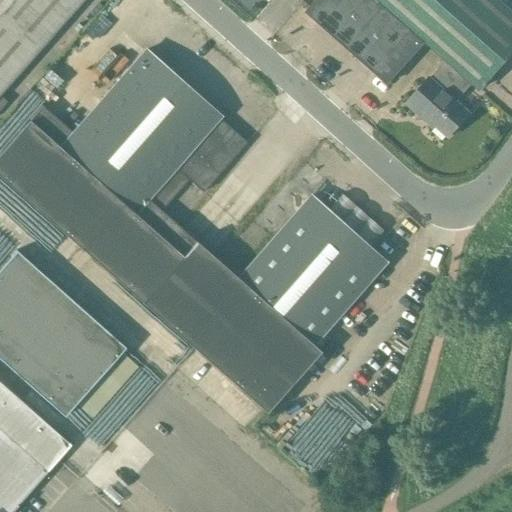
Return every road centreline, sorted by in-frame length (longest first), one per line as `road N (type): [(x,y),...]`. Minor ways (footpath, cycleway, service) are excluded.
road 1 (unclassified): [(198,0),(442,213),(488,192),(511,160)]
road 2 (residential): [(427,511),(484,475),(511,422)]
